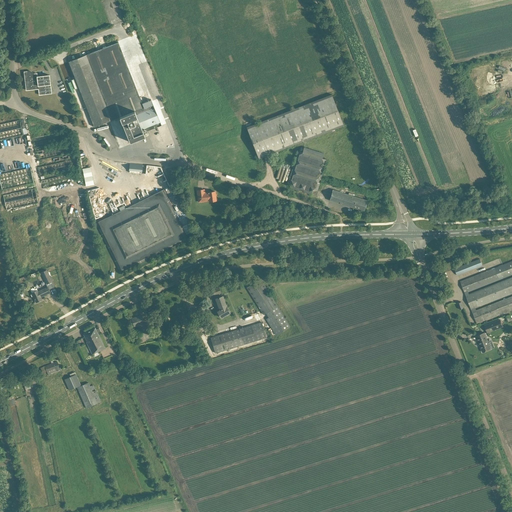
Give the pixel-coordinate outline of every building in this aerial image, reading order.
[(157,102),(152,104),(138,68),(134,69),(134,68),(130,70),(129,67),(136,64),(130,47),(122,50),(119,42),(87,55),(112,120),(120,117),(128,138),(129,138),(130,142),(145,136),(143,132),(142,129),(146,128),(147,131),(158,127),(159,131),(163,130),(155,108),(159,107),(157,102)] [(69,62),(72,70),(94,127),(112,120),(87,55),(69,62)] [(26,90),(39,89),(39,95),(52,93),(49,75),(37,76),(37,73),(31,74),(30,71),(24,72),(26,90)] [(247,128),(259,158),(344,125),(332,94),(247,128)] [(0,124),(0,140),(23,135),(20,120),(0,124)] [(304,147),(302,152),(298,151),(288,182),(293,183),(291,188),(311,194),(312,189),(317,191),(327,160),(322,158),(324,153),(304,147)] [(143,165),(130,163),(129,172),(142,174),(143,165)] [(30,168),(26,169),(0,174),(0,180),(2,190),(34,183),(30,168)] [(35,188),(30,189),(3,195),(6,210),(38,203),(35,188)] [(98,222),(100,226),(101,228),(99,229),(121,272),(188,239),(164,189),(125,208),(120,211),(98,222)] [(197,190),(198,197),(199,202),(209,201),(213,201),(215,201),(215,200),(216,200),(215,191),(205,193),(204,189),(197,190)] [(333,190),(332,195),(330,200),(364,211),(367,201),(333,190)] [(455,269),(457,275),(483,265),(480,259),(455,269)] [(461,281),(465,293),(467,298),(470,306),(477,323),(481,321),(511,309),(511,296),(477,310),(476,311),(475,308),(511,293),(511,277),(469,294),(468,292),(511,274),(511,261),(498,267),(461,281)] [(53,281),(47,269),(40,273),(46,284),(53,281)] [(247,287),(250,291),(270,325),(267,327),(272,336),(276,333),(277,335),(290,327),(263,282),(260,278),(247,287)] [(31,289),(31,290),(32,293),(34,297),(36,302),(42,299),(40,296),(46,293),(46,294),(50,292),(48,288),(48,287),(38,292),(37,290),(36,288),(34,289),(34,288),(33,288),(31,289)] [(216,298),(218,303),(220,310),(218,311),(221,317),(230,313),(226,307),(224,301),(223,296),(216,298)] [(178,316),(182,325),(183,326),(181,327),(184,333),(192,329),(190,323),(188,324),(183,313),(178,316)] [(132,319),(134,326),(145,323),(142,315),(132,319)] [(153,323),(155,323),(156,326),(162,323),(160,316),(151,319),(153,323)] [(503,326),(500,320),(485,325),(487,332),(503,326)] [(267,342),(266,338),(267,338),(262,322),(237,329),(211,337),(216,357),(260,344),(267,342)] [(84,334),(86,338),(87,342),(92,354),(96,352),(97,352),(105,348),(100,337),(98,333),(101,331),(99,328),(96,329),(96,328),(84,334)] [(484,333),(481,334),(477,336),(483,352),(487,350),(491,349),(484,333)] [(57,361),(45,366),(47,371),(48,374),(61,370),(57,361)] [(65,379),(70,390),(81,385),(76,374),(65,379)] [(78,387),(86,407),(86,408),(98,403),(89,382),(78,387)]
